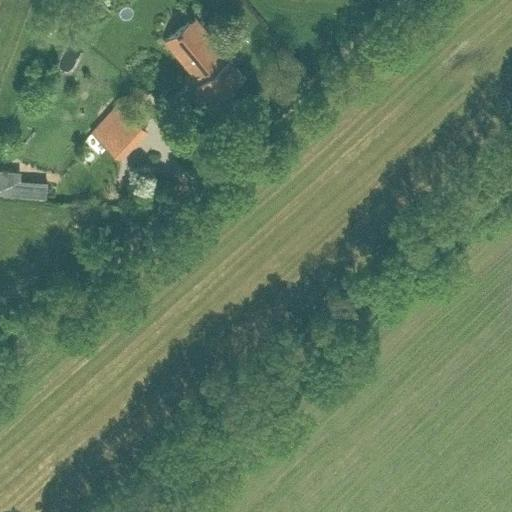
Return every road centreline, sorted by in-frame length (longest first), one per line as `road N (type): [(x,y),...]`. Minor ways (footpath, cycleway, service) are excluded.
road 1 (track): [(0,361),(408,0)]
road 2 (track): [(511,160),(121,511)]
